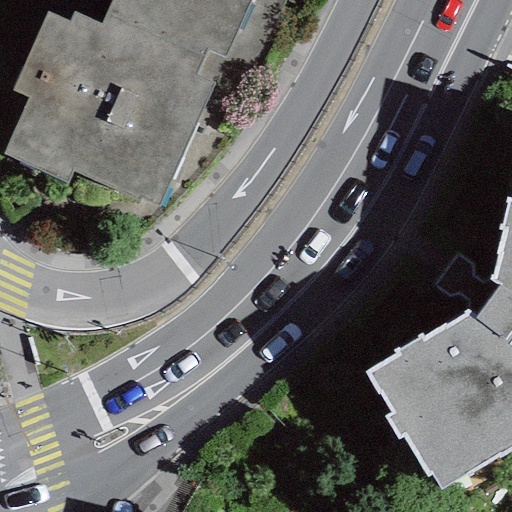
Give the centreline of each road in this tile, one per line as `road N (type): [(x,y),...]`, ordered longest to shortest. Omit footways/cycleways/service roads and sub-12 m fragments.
road 1 (secondary): [(460,0),(339,233),(231,347),(154,409)]
road 2 (secondary): [(358,0),(262,170),(175,264),(96,299),(51,296),(0,276)]
road 3 (secondary): [(154,409),(0,482)]
